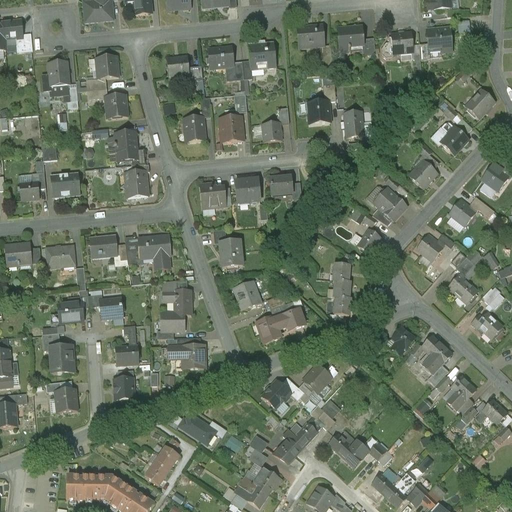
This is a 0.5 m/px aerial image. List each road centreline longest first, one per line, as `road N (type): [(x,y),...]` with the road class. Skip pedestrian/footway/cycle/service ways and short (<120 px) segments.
road 1 (residential): [(134,38),(252,25),(267,11),(383,0)]
road 2 (residential): [(414,307),(395,284),(394,253),(511,124)]
road 3 (residential): [(242,376),(414,307)]
road 4 (residential): [(0,229),(184,210)]
road 5 (residential): [(242,376),(184,210)]
road 6 (residential): [(104,428),(242,376)]
road 7 (residential): [(173,174),(318,153)]
road 8 (residential): [(173,174),(134,38)]
road 9 (residential): [(511,395),(414,307)]
road 10 (residential): [(370,511),(320,471),(304,479),(283,511)]
